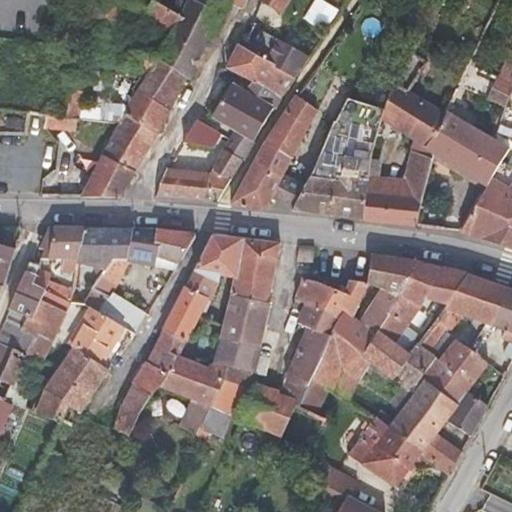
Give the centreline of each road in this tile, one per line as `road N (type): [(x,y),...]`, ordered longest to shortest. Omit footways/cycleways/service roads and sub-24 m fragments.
road 1 (residential): [(511,266),(417,241),(214,218),(0,210)]
road 2 (unknown): [(253,0),(127,213)]
road 3 (residential): [(448,511),(511,392)]
